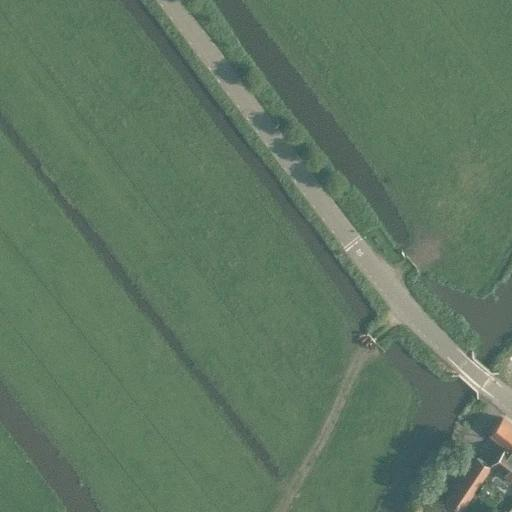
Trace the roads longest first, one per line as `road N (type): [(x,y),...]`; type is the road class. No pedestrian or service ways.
road 1 (tertiary): [(511,391),(389,276),(179,0)]
road 2 (track): [(277,511),(373,328),(408,297)]
